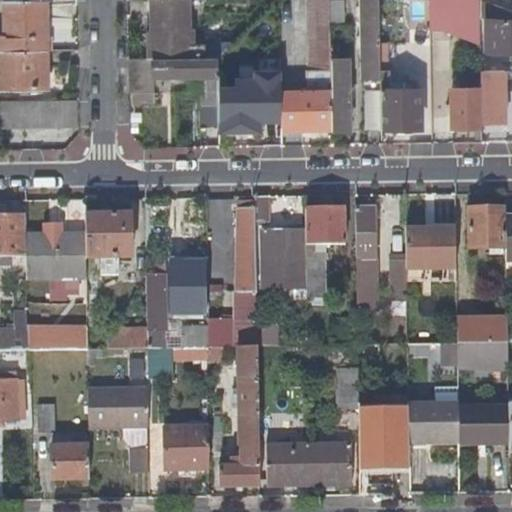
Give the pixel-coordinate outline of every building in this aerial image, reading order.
[(47,36),(46,0),(34,0),(24,0),(4,1),(4,35),(0,34),(0,50),(33,50),(32,36),(47,36)] [(189,46),(188,0),(151,0),(153,33),(148,33),(148,58),(217,56),(227,45),(189,46)] [(328,0),(305,0),(307,90),(280,91),(280,101),(281,127),(281,130),(331,130),(330,60),(329,21),(329,3),(328,0)] [(359,0),(361,78),(380,77),(379,42),(378,0),(359,0)] [(451,30),(478,39),(477,0),(428,0),(428,6),(455,16),(451,30)] [(345,3),(329,3),(329,21),(346,21),(345,3)] [(455,16),(428,6),(429,27),(442,27),(451,30),(455,16)] [(511,54),(511,22),(484,23),(485,54),(511,54)] [(47,50),(47,36),(32,36),(33,50),(46,50),(47,50)] [(407,41),(379,42),(380,77),(380,91),(381,128),(381,129),(420,128),(418,88),(404,88),(404,76),(395,76),(395,82),(386,82),(386,68),(407,68),(407,41)] [(0,88),(46,87),(46,50),(33,50),(0,50),(0,88)] [(200,127),(218,126),(216,88),(216,75),(215,58),(217,56),(148,58),(127,59),(127,93),(131,93),(131,102),(155,102),(155,76),(205,75),(206,101),(200,101),(200,127)] [(230,56),(217,56),(215,58),(216,75),(230,74),(230,56)] [(347,60),(330,60),(331,130),(349,129),(347,60)] [(496,74),(479,74),(479,88),(480,123),(497,123),(504,123),(503,74),(496,74)] [(234,88),(216,88),(218,126),(260,126),(259,82),(234,83),(234,88)] [(451,127),(480,127),(480,123),(479,88),(450,88),(451,127)] [(366,128),(381,128),(380,91),(365,91),(366,128)] [(77,125),(76,99),(1,100),(2,125),(77,125)] [(266,127),(281,127),(280,101),(266,102),(266,127)] [(268,220),(267,195),(255,196),(255,202),(255,221),(268,220)] [(208,238),(227,238),(227,199),(208,199),(208,238)] [(235,293),(231,293),(232,346),(237,346),(257,346),(256,279),(255,230),(255,221),(255,202),(234,202),(235,293)] [(307,244),(305,244),(305,299),(325,299),(325,253),(314,254),(313,244),(343,243),(343,207),(306,208),(307,244)] [(469,247),(505,247),(504,217),(504,207),(468,209),(469,247)] [(374,208),(355,209),(356,279),(369,279),(368,259),(375,259),(374,208)] [(129,212),(85,213),(85,233),(86,256),(100,256),(101,274),(118,273),(118,269),(123,269),(123,262),(130,261),(129,212)] [(15,259),(26,259),(25,234),(25,215),(0,214),(0,267),(15,267),(15,259)] [(465,272),(465,225),(407,226),(408,273),(465,272)] [(302,228),(255,230),(256,279),(269,279),(269,271),(288,270),(288,261),(303,260),(302,228)] [(26,278),(86,277),(86,272),(86,256),(85,233),(25,234),(26,259),(26,278)] [(162,257),(145,258),(146,274),(146,292),(146,327),(147,347),(163,347),(162,257)] [(389,287),(406,286),(405,260),(388,261),(389,287)] [(86,308),(98,308),(100,282),(87,281),(86,308)] [(231,293),(206,293),(206,304),(221,304),(221,316),(207,316),(207,322),(207,347),(221,347),(222,347),(232,346),(231,293)] [(0,349),(27,349),(27,330),(26,321),(26,310),(15,310),(15,327),(0,327),(0,349)] [(506,317),(456,318),(456,343),(504,342),(507,342),(506,326),(506,317)] [(337,319),(337,345),(357,344),(357,319),(337,319)] [(182,322),(183,347),(207,347),(207,322),(182,322)] [(57,332),(53,332),(53,349),(87,348),(87,326),(57,326),(57,332)] [(106,328),(107,348),(147,347),(146,327),(106,328)] [(53,349),(53,332),(53,330),(41,330),(27,330),(27,349),(33,349),(53,349)] [(504,368),(504,342),(456,343),(456,363),(459,363),(459,367),(504,368)] [(439,364),(456,363),(456,343),(439,343),(439,364)] [(338,377),(358,376),(358,362),(357,344),(337,345),(331,345),(331,379),(338,383),(338,377)] [(377,361),(377,344),(357,344),(358,362),(377,361)] [(219,487),(259,486),(257,346),(237,346),(238,445),(240,445),(240,465),(219,465),(219,487)] [(147,360),(207,359),(207,347),(183,347),(163,347),(147,347),(147,360)] [(222,362),(222,347),(221,347),(207,347),(207,359),(207,362),(222,362)] [(0,419),(20,419),(20,407),(25,407),(25,399),(20,399),(20,372),(0,372),(0,419)] [(338,403),(358,402),(358,376),(338,377),(338,383),(338,403)] [(123,428),(148,428),(147,385),(88,386),(88,429),(123,428)] [(408,436),(408,447),(427,446),(427,444),(458,443),(458,439),(457,407),(457,404),(408,405),(408,409),(408,436)] [(55,406),(38,406),(38,433),(55,433),(55,406)] [(458,443),(458,446),(478,445),(478,440),(508,439),(508,407),(457,407),(458,439),(458,443)] [(398,436),(408,436),(408,409),(397,409),(398,436)] [(369,422),(359,423),(359,485),(399,485),(399,468),(387,469),(387,448),(370,449),(369,422)] [(165,470),(209,469),(208,427),(164,428),(165,470)] [(148,428),(123,428),(123,437),(131,448),(148,447),(148,428)] [(266,486),(309,485),(308,443),(265,444),(266,486)] [(351,443),(308,443),(309,485),(352,485),(351,443)] [(52,479),(89,479),(89,445),(51,446),(52,479)] [(131,473),(148,472),(148,447),(131,448),(131,473)]
